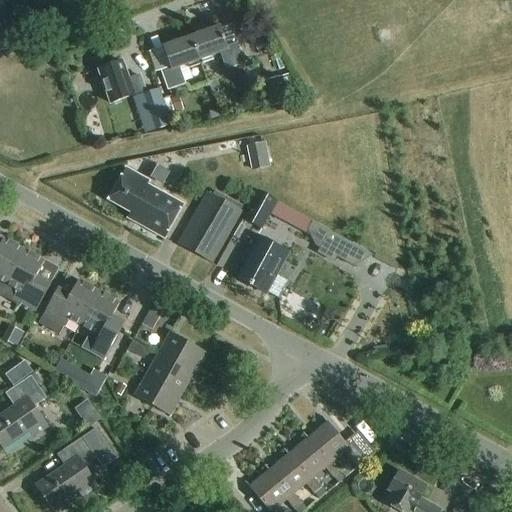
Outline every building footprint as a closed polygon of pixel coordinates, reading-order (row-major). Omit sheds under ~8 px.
[(7,18),(0,19),(0,51),(13,49),(7,18)] [(220,28),(192,39),(200,62),(221,55),(226,71),(244,65),(237,45),(228,48),(220,28)] [(200,62),(192,39),(163,49),(170,69),(161,72),(168,92),(186,86),(180,69),(200,62)] [(129,81),(123,63),(99,72),(111,105),(141,94),(146,92),(141,78),(129,81)] [(242,71),(249,89),(262,85),(256,67),(242,71)] [(277,81),(261,86),(269,112),(285,107),(277,81)] [(158,92),(136,100),(146,130),(169,122),(158,92)] [(179,98),(169,101),(173,115),(183,111),(179,98)] [(248,143),(253,168),(272,165),(267,139),(248,143)] [(151,164),(145,177),(160,185),(167,172),(151,164)] [(150,181),(128,169),(111,198),(132,209),(131,211),(142,217),(138,225),(164,239),(183,205),(162,193),(163,189),(149,181),(150,181)] [(212,265),(241,212),(207,193),(178,246),(212,265)] [(258,194),(242,222),(260,232),(272,211),(278,214),(282,207),(258,194)] [(329,232),(320,248),(347,263),(356,246),(329,232)] [(288,256),(256,239),(249,251),(253,253),(238,281),(266,296),(288,256)] [(0,293),(1,294),(24,253),(3,241),(0,247),(0,293)] [(44,264),(24,253),(1,294),(33,312),(47,285),(36,279),(44,264)] [(81,327),(99,294),(78,283),(70,298),(58,292),(40,325),(60,336),(69,320),(81,327)] [(99,294),(81,327),(93,333),(84,349),(104,360),(108,354),(122,327),(111,321),(119,306),(99,294)] [(164,312),(153,306),(147,315),(158,322),(164,312)] [(24,335),(15,330),(8,344),(17,349),(24,335)] [(158,356),(193,375),(205,354),(170,334),(158,356)] [(133,343),(128,352),(136,356),(141,347),(133,343)] [(181,397),(193,375),(158,356),(147,377),(181,397)] [(5,377),(13,388),(33,374),(25,363),(5,377)] [(91,378),(83,391),(95,399),(96,399),(105,383),(107,379),(94,371),(91,378)] [(181,397),(147,377),(135,398),(170,418),(181,397)] [(47,400),(31,378),(5,395),(15,409),(0,418),(0,446),(3,451),(29,433),(33,438),(47,428),(34,409),(47,400)] [(120,384),(115,393),(121,396),(126,387),(120,384)] [(348,448),(328,424),(308,440),(338,476),(341,473),(333,464),(345,454),(358,469),(365,463),(351,446),(348,448)] [(118,459),(100,433),(85,443),(83,439),(57,457),(65,469),(36,488),(52,511),(78,494),(82,499),(98,488),(85,468),(96,461),(103,470),(118,459)] [(308,440),(288,456),(318,492),(321,489),(314,479),(325,470),(333,480),(338,476),(308,440)] [(314,496),(318,492),(288,456),(269,473),(298,508),(302,506),(294,496),(306,486),(314,496)] [(298,508),(269,473),(249,489),(268,511),(274,511),(275,511),(287,502),(294,511),(298,508)] [(346,479),(341,473),(338,476),(333,480),(338,485),(346,479)] [(426,488),(399,473),(388,492),(391,494),(385,504),(398,511),(440,511),(441,511),(420,499),(426,488)] [(314,496),(318,501),(326,495),(321,489),(318,492),(314,496)]
